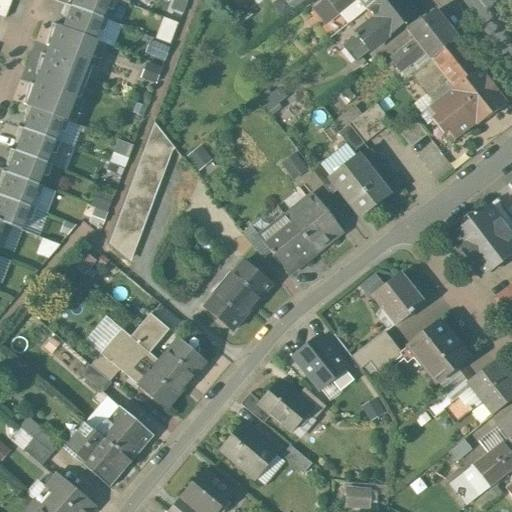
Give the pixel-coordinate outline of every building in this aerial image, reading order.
[(12,0),(0,0),(0,2),(0,17),(5,20),(12,0)] [(74,0),(72,8),(103,20),(107,10),(113,11),(116,0),(74,0)] [(174,0),(171,9),(183,14),(186,4),(174,0)] [(286,15),(305,0),(282,0),(277,4),(286,15)] [(327,0),(338,14),(355,0),(327,0)] [(404,0),(377,0),(367,8),(375,18),(389,35),(389,36),(416,14),(404,0)] [(63,15),(68,17),(72,8),(66,6),(63,15)] [(103,20),(72,8),(68,17),(63,30),(95,42),(98,32),(104,33),(108,22),(103,20)] [(435,13),(409,33),(425,53),(431,60),(457,41),(435,13)] [(172,44),(181,23),(169,17),(160,38),(172,44)] [(375,18),(341,45),(354,62),(389,35),(375,18)] [(33,108),(67,121),(75,98),(80,100),(93,68),(88,66),(97,43),(95,42),(63,30),(52,26),(47,46),(50,48),(47,57),(41,54),(38,66),(43,68),(35,86),(29,84),(24,105),(27,106),(33,108)] [(416,41),(398,55),(408,67),(425,53),(416,41)] [(457,41),(431,60),(446,79),(454,88),(479,69),(457,41)] [(431,60),(414,73),(429,92),(446,79),(431,60)] [(161,70),(150,65),(144,79),(156,83),(161,70)] [(454,88),(428,108),(436,118),(440,116),(449,129),(446,131),(454,141),(475,125),(476,127),(485,119),(486,120),(506,105),(498,93),(486,77),(486,78),(479,69),(454,88)] [(390,123),(374,104),(360,116),(375,135),(390,123)] [(145,109),(136,105),(134,113),(143,116),(145,109)] [(29,118),(33,108),(27,106),(25,116),(29,118)] [(33,108),(29,118),(24,130),(56,143),(60,132),(65,133),(69,122),(67,121),(33,108)] [(375,135),(360,116),(348,125),(364,144),(375,135)] [(364,144),(348,125),(337,134),(352,153),(364,144)] [(21,140),(24,130),(19,128),(16,139),(21,140)] [(24,130),(21,140),(16,153),(48,165),(51,155),(57,156),(61,144),(56,143),(24,130)] [(111,251),(136,260),(176,147),(151,138),(111,251)] [(120,140),(114,163),(128,167),(134,144),(120,140)] [(200,169),(214,161),(205,146),(191,155),(200,169)] [(12,162),(16,153),(10,151),(8,161),(12,162)] [(16,153),(12,162),(7,175),(39,187),(43,176),(48,178),(52,167),(48,165),(16,153)] [(296,155),(285,164),(298,179),(308,171),(296,155)] [(389,196),(357,156),(331,177),(330,177),(339,189),(361,218),(389,196)] [(331,177),(321,163),(312,170),(330,196),(339,189),(330,177),(331,177)] [(7,175),(4,184),(0,193),(0,197),(30,209),(34,198),(40,200),(44,189),(39,187),(7,175)] [(312,195),(286,216),(315,254),(342,233),(312,195)] [(0,197),(0,222),(5,224),(8,225),(22,231),(26,220),(31,221),(35,211),(30,209),(0,197)] [(511,253),(511,238),(489,208),(463,228),(470,237),(457,247),(481,278),(511,253)] [(286,216),(259,237),(289,275),(315,254),(286,216)] [(243,262),(204,309),(231,332),(271,285),(243,262)] [(399,275),(373,295),(384,310),(387,307),(398,321),(395,324),(396,325),(422,305),(399,275)] [(511,286),(495,299),(510,320),(511,318),(511,286)] [(167,331),(147,315),(129,337),(148,353),(167,331)] [(438,324),(410,347),(438,383),(467,360),(438,324)] [(120,330),(100,354),(109,362),(129,337),(120,330)] [(384,331),(360,350),(369,362),(393,343),(384,331)] [(148,353),(129,337),(109,362),(118,370),(137,386),(158,361),(148,353)] [(344,367),(320,338),(310,346),(309,345),(294,357),(320,389),(333,378),(332,377),(344,367)] [(204,362),(176,339),(158,361),(137,386),(164,409),(204,362)] [(393,343),(369,362),(378,373),(402,354),(393,343)] [(109,362),(100,354),(90,366),(109,382),(118,370),(109,362)] [(511,401),(511,386),(494,364),(470,383),(484,401),(495,415),(511,401)] [(310,409),(278,382),(260,403),(259,404),(271,415),(281,424),(284,420),(293,428),(310,409)] [(484,401),(474,388),(453,404),(446,409),(447,410),(457,423),(484,401)] [(260,403),(250,394),(240,405),(263,424),(271,415),(259,404),(260,403)] [(446,394),(428,409),(436,419),(447,410),(446,409),(453,404),(446,394)] [(153,437),(118,407),(96,433),(131,463),(153,437)] [(511,414),(498,426),(510,442),(511,443),(511,414)] [(278,453),(243,422),(220,448),(255,479),(278,453)] [(85,423),(65,447),(76,457),(96,433),(85,423)] [(463,436),(458,428),(449,435),(454,442),(463,436)] [(60,445),(41,429),(32,439),(51,455),(60,445)] [(131,463),(96,433),(76,457),(74,459),(109,489),(131,463)] [(0,456),(3,459),(9,451),(0,442),(0,456)] [(503,443),(473,466),(490,487),(511,469),(511,454),(505,446),(503,443)] [(310,464),(289,447),(281,456),(302,474),(310,464)] [(473,466),(451,483),(467,505),(490,487),(473,466)] [(202,470),(179,497),(196,511),(216,511),(231,495),(202,470)] [(89,511),(94,507),(58,476),(46,489),(56,498),(45,511),(89,511)] [(379,509),(379,487),(353,487),(353,508),(379,509)] [(501,494),(496,487),(484,497),(489,503),(501,494)] [(189,511),(176,501),(167,510),(169,511),(189,511)] [(45,511),(35,503),(26,511),(45,511)]
